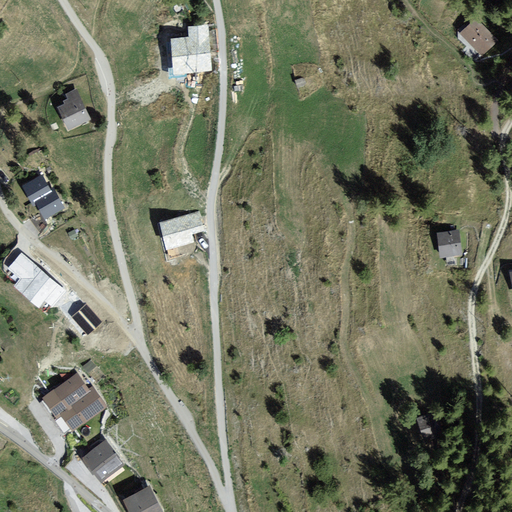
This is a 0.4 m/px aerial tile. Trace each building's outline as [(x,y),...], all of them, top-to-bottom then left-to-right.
[(475,22),(460,33),(476,53),(490,41),(475,22)] [(206,26),(190,27),(191,38),(173,40),(176,73),(210,69),(206,26)] [(68,102),(58,107),(70,130),(91,119),(76,89),(65,95),(68,102)] [(43,174),(21,185),(33,207),(38,205),(45,218),(63,208),(53,188),(51,189),(43,174)] [(202,228),(198,212),(161,222),(168,247),(191,240),(189,232),(202,228)] [(459,229),(438,232),(442,257),(462,254),(459,229)] [(67,290),(22,253),(9,269),(20,278),(14,286),(40,307),(45,301),(52,307),(67,290)] [(100,322),(85,306),(73,316),(88,332),(100,322)] [(77,372),(42,398),(58,418),(61,416),(72,431),(106,405),(91,387),(89,388),(77,372)] [(417,417),(426,435),(434,431),(424,413),(417,417)] [(106,440),(83,457),(102,482),(125,464),(106,440)] [(162,511),(149,486),(124,499),(130,511),(162,511)]
